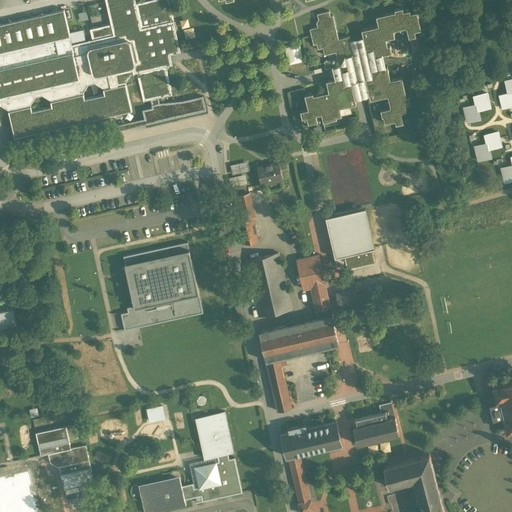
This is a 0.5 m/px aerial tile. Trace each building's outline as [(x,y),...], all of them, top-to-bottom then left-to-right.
[(105,0),(111,23),(90,27),(92,38),(71,43),(70,36),(71,36),(64,8),(0,22),(0,102),(0,104),(7,108),(9,109),(8,109),(14,137),(132,110),(126,82),(130,74),(137,72),(143,99),(150,97),(157,95),(159,97),(167,95),(171,89),(166,69),(162,67),(173,64),(170,54),(181,51),(168,0),(144,0),(136,2),(135,0),(105,0)] [(363,36),(349,39),(348,35),(339,37),(333,13),(330,14),(329,9),(317,12),(318,18),(316,21),(317,25),(309,27),(313,43),(316,42),(318,47),(323,46),(324,53),(335,51),(337,56),(324,59),(325,67),(332,66),(333,68),(329,69),(331,76),(335,75),(335,77),(326,79),(328,90),(313,93),(313,91),(305,93),(308,107),(300,109),(301,111),(300,111),(300,115),(302,114),(302,117),(307,116),(308,122),(318,120),(316,113),(321,112),(323,120),(332,118),(332,119),(335,118),(335,117),(337,117),(336,115),(342,114),(340,106),(357,102),(355,97),(369,94),(370,99),(388,95),(390,106),(380,109),(382,116),(383,116),(385,122),(386,122),(386,123),(390,122),(390,121),(395,120),(396,124),(398,123),(398,124),(402,123),(401,122),(403,122),(401,112),(407,110),(405,104),(410,103),(408,94),(406,95),(402,76),(390,79),(387,65),(385,65),(383,54),(392,52),(390,44),(387,45),(386,38),(395,36),(393,30),(406,27),(409,37),(416,35),(415,31),(421,29),(418,17),(419,17),(418,13),(417,13),(417,11),(410,12),(410,9),(408,9),(408,8),(404,9),(405,10),(403,10),(402,7),(394,9),(395,11),(376,15),(378,25),(361,29),(363,36)] [(197,35),(195,25),(191,26),(189,17),(182,18),(186,37),(197,35)] [(511,77),(504,79),(507,92),(498,93),(502,108),(511,105),(511,77)] [(462,106),(466,122),(481,118),(479,110),(491,107),(487,91),(472,94),(474,103),(462,106)] [(157,95),(150,97),(152,104),(151,104),(152,107),(142,109),(146,124),(206,110),(203,95),(182,100),(160,102),(158,97),(159,97),(157,95)] [(499,129),(483,133),(485,141),(473,144),(477,160),(492,157),(490,149),(502,146),(499,129)] [(500,166),(503,182),(511,180),(511,154),(510,155),(511,163),(500,166)] [(279,161),(260,165),(260,164),(257,165),(261,183),(283,178),(279,161)] [(253,215),(249,216),(244,193),(232,196),(238,219),(243,242),(259,239),(253,215)] [(348,253),(380,246),(372,206),(332,214),(341,262),(350,260),(348,253)] [(188,240),(124,254),(134,303),(127,305),(128,310),(121,311),(125,327),(203,311),(188,240)] [(278,251),(247,259),(260,315),(291,307),(278,253),(279,252),(278,251)] [(318,317),(259,330),(266,360),(281,357),(339,343),(332,314),(319,254),(296,259),(303,288),(311,286),(318,317)] [(354,287),(336,291),(340,312),(359,308),(354,287)] [(384,311),(372,314),(374,322),(386,319),(384,311)] [(281,357),(266,360),(277,410),(292,406),(281,357)] [(511,381),(493,386),(497,400),(497,401),(489,403),(493,419),(503,416),(507,431),(511,430),(511,381)] [(381,412),(355,418),(355,419),(356,419),(357,425),(353,426),(357,443),(399,433),(395,415),(390,416),(389,410),(393,409),(391,401),(379,404),(381,412)] [(167,403),(149,406),(151,419),(169,417),(167,403)] [(32,407),(33,415),(41,413),(40,406),(32,407)] [(225,410),(198,416),(207,457),(218,455),(219,460),(195,465),(199,486),(194,487),(193,482),(182,484),(180,477),(139,486),(144,511),(146,511),(186,503),(185,498),(195,496),(197,501),(242,491),(235,456),(229,458),(228,453),(234,451),(225,410)] [(336,420),(307,427),(306,423),(303,424),(301,424),(288,427),(289,431),(282,432),(287,455),(288,455),(300,452),(342,442),(336,420)] [(78,437),(75,423),(36,432),(41,454),(48,453),(50,461),(58,466),(59,465),(64,488),(94,482),(86,444),(71,447),(69,439),(78,437)] [(310,499),(300,452),(288,455),(299,501),(298,501),(300,511),(302,511),(314,510),(311,498),(310,499)] [(444,511),(429,452),(384,464),(384,465),(389,485),(390,486),(413,479),(421,511),(444,511)] [(39,511),(30,468),(0,474),(0,511),(39,511)]
